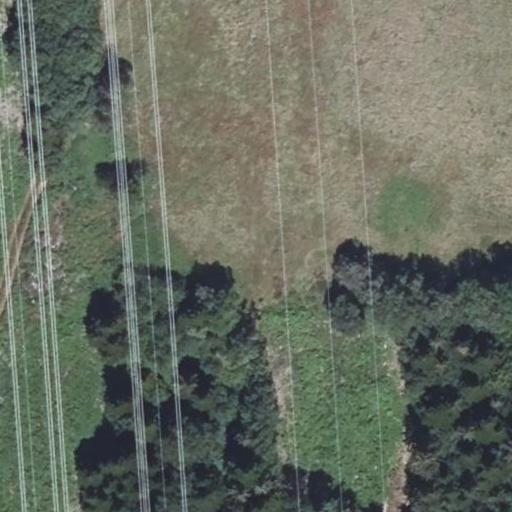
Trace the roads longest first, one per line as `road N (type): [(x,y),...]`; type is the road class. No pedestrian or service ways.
road 1 (track): [(51,0),(53,125),(0,295)]
road 2 (track): [(253,318),(203,511)]
